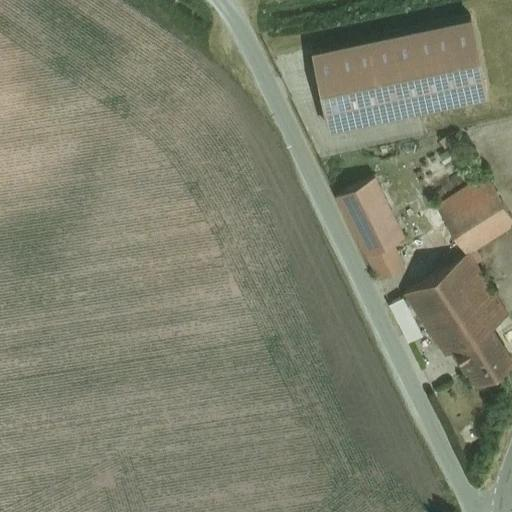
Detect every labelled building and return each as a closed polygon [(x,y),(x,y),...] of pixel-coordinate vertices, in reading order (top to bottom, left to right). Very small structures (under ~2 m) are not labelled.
[(307,37),(322,121),(480,92),(465,8),(307,37)] [(511,214),(486,173),(437,203),(464,247),(511,217),(511,214)] [(370,175),(340,190),(369,249),(400,234),(370,175)] [(450,261),(415,284),(475,377),(510,354),(489,321),(506,310),(468,250),(450,261)] [(404,292),(389,299),(407,338),(422,331),(404,292)]
